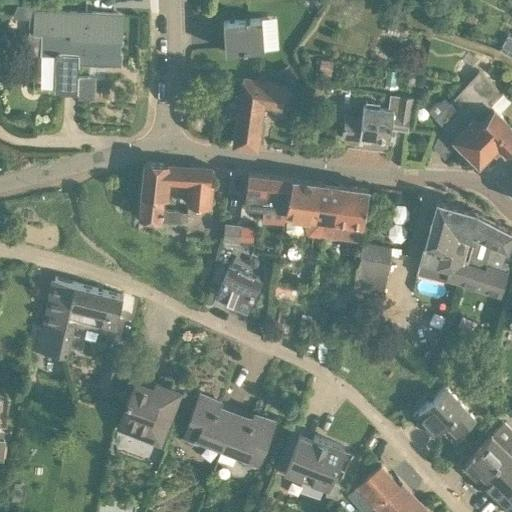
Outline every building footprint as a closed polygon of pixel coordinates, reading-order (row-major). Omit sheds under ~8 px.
[(33,10),(33,34),(40,34),(40,54),(57,55),(56,90),(76,90),(75,92),(89,92),(89,78),(78,78),(78,75),(78,63),(120,64),(121,42),(116,42),(116,12),(33,10)] [(225,52),(264,49),(262,18),(223,20),(225,52)] [(511,37),(508,35),(500,49),(502,50),(510,55),(511,56),(511,37)] [(331,76),(333,61),(320,58),(318,73),(331,76)] [(286,83),(296,76),(288,67),(279,74),(286,83)] [(471,114),(507,149),(511,143),(511,124),(486,100),(498,89),(479,71),(453,98),(471,114)] [(280,105),(284,86),(265,82),(243,79),(234,142),(255,145),(263,102),(280,105)] [(240,85),(230,84),(229,92),(238,93),(240,85)] [(344,114),(342,136),(358,138),(356,149),(386,154),(391,126),(407,129),(412,97),(394,94),(392,109),(378,108),(379,103),(366,101),(365,106),(363,105),(361,116),(344,114)] [(506,150),(507,149),(471,114),(453,98),(455,100),(436,119),(478,161),(491,149),(495,154),(502,147),(506,150)] [(208,207),(212,167),(145,161),(139,216),(186,223),(188,212),(163,208),(164,197),(166,180),(187,182),(185,203),(208,207)] [(290,213),(298,177),(248,171),(244,204),(286,208),(285,212),(290,213)] [(298,177),(290,213),(306,215),(304,227),(308,233),(315,234),(325,182),(298,177)] [(325,182),(315,234),(320,235),(320,230),(361,237),(369,188),(325,182)] [(473,242),(480,213),(475,210),(436,198),(416,273),(445,280),(447,276),(465,282),(469,262),(464,260),(468,241),(473,242)] [(502,265),(511,232),(511,228),(480,213),(473,242),(469,262),(465,282),(501,294),(509,267),(502,265)] [(225,221),(223,237),(239,239),(239,236),(240,224),(241,223),(225,221)] [(253,238),(254,225),(240,224),(239,236),(253,238)] [(385,292),(390,256),(392,247),(358,242),(354,265),(356,265),(353,286),(385,292)] [(246,307),(259,278),(230,264),(217,294),(246,307)] [(66,355),(74,319),(96,324),(95,328),(114,332),(123,294),(55,277),(39,349),(66,355)] [(301,317),(302,314),(279,309),(274,335),(296,340),(301,317)] [(116,388),(126,350),(110,345),(100,384),(116,388)] [(180,393),(172,390),(156,384),(153,391),(134,384),(127,402),(128,403),(118,428),(159,444),(180,393)] [(460,431),(475,417),(445,385),(413,415),(432,436),(439,429),(455,446),(465,437),(460,431)] [(221,447),(235,413),(218,406),(220,400),(200,392),(183,436),(197,442),(199,438),(221,447)] [(235,413),(221,447),(245,456),(243,459),(258,465),(275,420),(256,414),(253,420),(235,413)] [(483,474),(511,443),(511,430),(502,421),(460,466),(471,476),(477,469),(483,474)] [(295,446),(284,474),(327,490),(325,495),(333,498),(339,487),(338,484),(331,481),(344,447),(314,436),(313,439),(300,434),(295,446)] [(492,496),(511,475),(511,443),(483,474),(489,480),(482,487),(492,496)] [(387,511),(403,511),(418,500),(402,482),(399,485),(381,467),(353,494),(370,511),(379,504),(387,511)] [(511,501),(511,475),(492,496),(502,506),(509,499),(511,501)] [(429,511),(418,500),(403,511),(429,511)]
